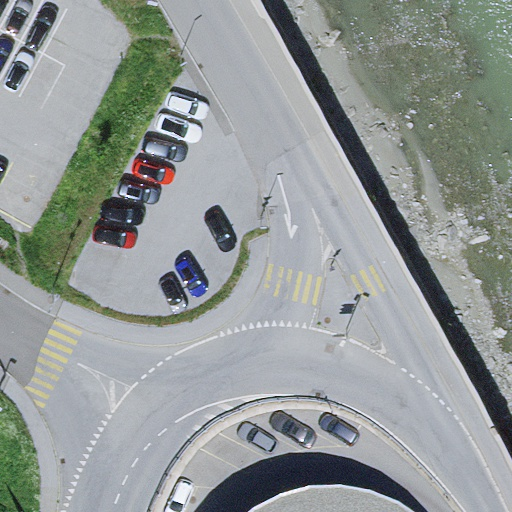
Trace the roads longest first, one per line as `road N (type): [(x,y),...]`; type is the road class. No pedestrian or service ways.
road 1 (unclassified): [(219,0),(318,200)]
road 2 (unclassified): [(269,364),(177,410),(113,511)]
road 3 (unclassified): [(419,390),(318,200)]
road 4 (unclassified): [(318,200),(269,364)]
road 5 (unclassified): [(419,390),(269,364)]
road 6 (unclassified): [(491,511),(419,390)]
